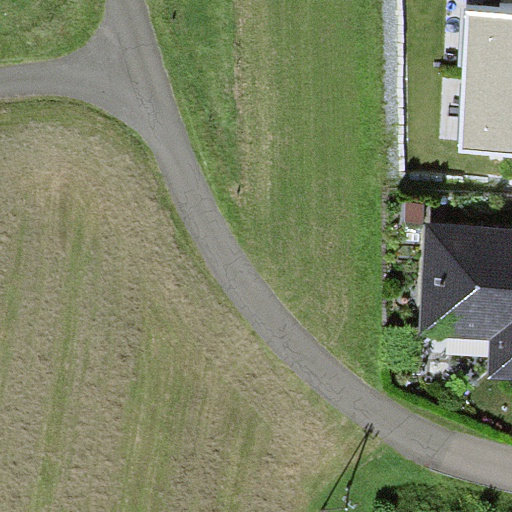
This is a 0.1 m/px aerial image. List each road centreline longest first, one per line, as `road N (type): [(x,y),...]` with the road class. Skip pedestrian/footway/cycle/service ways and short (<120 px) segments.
road 1 (residential): [(511,469),(425,442),(308,364),(251,302),(152,81)]
road 2 (track): [(0,80),(107,73),(152,81)]
